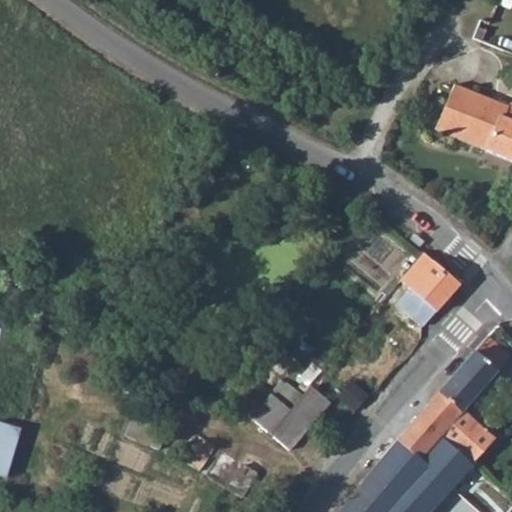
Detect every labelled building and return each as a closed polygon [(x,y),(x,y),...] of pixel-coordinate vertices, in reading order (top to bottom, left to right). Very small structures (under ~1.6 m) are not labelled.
[(435,134),(511,162),(511,105),(510,111),(451,89),(435,134)] [(418,328),(455,287),(420,257),(398,282),(406,288),(391,305),(418,328)] [(479,336),(421,408),(441,426),(438,429),(456,442),(451,448),(470,464),(491,438),(459,410),(503,355),(479,336)] [(281,378),(272,389),(294,408),(303,397),(281,378)] [(294,408),(313,424),(334,399),(315,383),(303,397),(294,408)] [(291,450),(313,424),(294,408),(272,389),(249,415),(291,450)] [(346,502),(357,511),(431,511),(470,464),(451,448),(456,442),(438,429),(441,426),(421,408),(346,502)] [(134,412),(124,436),(162,452),(172,429),(134,412)] [(0,422),(0,475),(6,477),(20,429),(0,422)] [(337,511),(357,511),(346,502),(337,511)]
